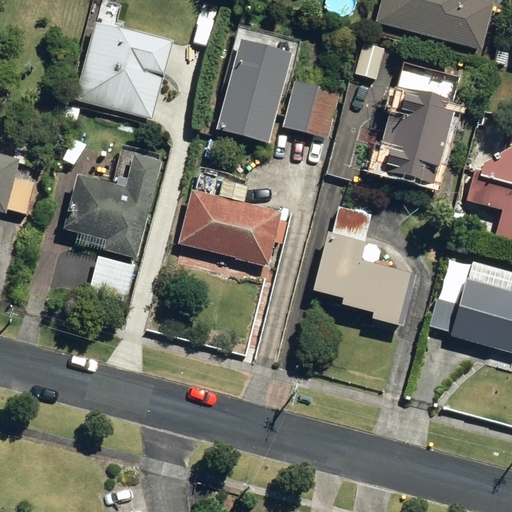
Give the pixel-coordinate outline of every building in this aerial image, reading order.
[(380,0),(374,23),(479,50),(491,4),(475,0),(380,0)] [(170,44),(93,23),(72,100),(150,121),(170,44)] [(214,132),(267,145),(290,54),(238,40),(218,115),(214,132)] [(281,128),(326,140),(338,95),(293,83),(281,128)] [(506,104),(510,88),(495,84),(490,100),(506,104)] [(394,89),(373,170),(431,186),(453,105),(394,89)] [(490,101),(488,112),(498,115),(501,104),(490,101)] [(511,147),(485,163),(476,161),(465,203),(474,205),(499,211),(491,243),(511,248),(511,147)] [(0,213),(3,215),(4,212),(24,216),(32,185),(12,179),(16,162),(16,160),(0,155),(0,213)] [(100,251),(134,260),(159,163),(131,155),(122,190),(74,177),(60,230),(103,241),(100,251)] [(284,225),(283,224),(286,211),(242,200),(247,181),(198,169),(192,193),(189,192),(176,245),(267,267),(273,244),(279,246),(284,225)] [(371,320),(403,328),(416,276),(360,261),(366,244),(363,243),(370,215),(336,207),(330,235),(328,234),(313,292),(343,300),(341,306),(373,314),(371,320)] [(449,233),(445,249),(472,256),(476,240),(449,233)] [(138,265),(98,256),(90,288),(130,297),(138,265)] [(511,281),(468,269),(468,271),(465,280),(464,279),(455,310),(448,337),(450,338),(511,354),(511,281)]
